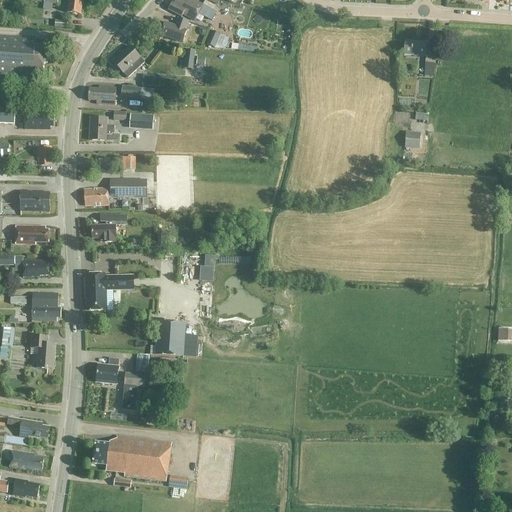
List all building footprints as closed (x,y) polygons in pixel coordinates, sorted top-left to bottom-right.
[(82,0),(69,0),(67,13),(81,15),(82,0)] [(203,6),(192,0),(176,0),(171,11),(182,17),(183,15),(195,21),(198,14),(205,18),(209,9),(203,6)] [(301,7),(297,12),(301,16),(305,11),(301,7)] [(161,36),(182,43),(187,31),(186,31),(189,23),(178,19),(175,27),(165,23),(161,36)] [(220,35),(211,31),(206,44),(214,48),(220,35)] [(229,39),(221,35),(216,48),(224,51),(229,39)] [(36,39),(0,36),(0,76),(15,78),(15,81),(12,81),(12,88),(17,88),(18,78),(23,78),(23,82),(33,82),(34,73),(43,73),(44,65),(47,65),(48,56),(45,55),(45,47),(35,46),(36,39)] [(404,56),(426,57),(427,43),(405,41),(404,56)] [(145,63),(130,47),(113,62),(128,79),(145,63)] [(195,51),(186,50),(184,68),(193,69),(195,51)] [(196,65),(205,66),(206,59),(198,58),(196,65)] [(434,64),(425,64),(425,77),(434,77),(434,64)] [(144,87),(159,88),(160,77),(145,76),(144,87)] [(12,80),(0,79),(0,89),(11,90),(12,80)] [(142,99),(143,89),(122,86),(121,97),(142,99)] [(98,105),(115,106),(115,100),(116,91),(116,89),(96,87),(96,90),(89,89),(88,101),(98,102),(98,105)] [(143,89),(142,99),(153,101),(154,90),(143,89)] [(133,122),(134,115),(134,113),(114,112),(114,121),(133,122)] [(0,124),(14,125),(14,114),(0,113),(0,124)] [(50,128),(53,128),(53,113),(25,113),(25,130),(50,131),(50,128)] [(415,120),(427,122),(428,115),(416,113),(415,120)] [(154,116),(138,115),(137,130),(153,131),(154,116)] [(108,119),(91,118),(90,141),(114,142),(115,126),(107,126),(108,119)] [(405,148),(420,149),(421,134),(406,133),(405,148)] [(37,148),(38,166),(49,165),(49,162),(52,161),(51,148),(37,148)] [(136,170),(136,158),(133,158),(128,158),(126,158),(126,170),(136,170)] [(110,199),(147,199),(147,180),(110,180),(110,199)] [(109,206),(108,189),(84,190),(85,204),(89,204),(89,207),(94,206),(94,207),(109,206)] [(50,193),(21,193),(21,212),(33,212),(49,213),(50,193)] [(126,216),(101,216),(100,222),(106,222),(106,226),(92,227),(92,239),(100,239),(100,241),(104,241),(104,243),(116,243),(115,226),(127,226),(126,216)] [(37,243),(49,243),(49,231),(45,231),(45,227),(15,227),(15,245),(37,245),(37,243)] [(157,247),(165,247),(165,230),(158,230),(157,247)] [(23,262),(23,257),(15,257),(0,257),(0,266),(16,266),(16,273),(23,273),(23,278),(32,278),(38,277),(38,276),(49,276),(49,262),(23,262)] [(105,277),(105,275),(86,275),(86,300),(88,300),(88,311),(106,311),(106,301),(105,301),(105,291),(134,290),(133,276),(105,277)] [(59,294),(33,294),(31,321),(57,322),(57,318),(61,319),(61,309),(58,309),(59,294)] [(155,355),(182,357),(184,324),(157,322),(155,355)] [(5,328),(3,328),(0,354),(0,358),(8,360),(13,329),(5,328)] [(511,329),(498,329),(498,341),(511,342),(511,329)] [(48,338),(32,337),(31,349),(39,349),(37,368),(45,369),(45,370),(47,370),(48,369),(54,370),(56,345),(48,345),(48,338)] [(147,373),(149,356),(137,354),(135,372),(147,373)] [(96,383),(117,385),(119,360),(109,359),(109,366),(98,365),(96,383)] [(125,374),(124,386),(138,387),(138,388),(144,388),(146,375),(125,374)] [(124,386),(122,411),(135,412),(138,388),(138,387),(124,386)] [(40,438),(48,439),(50,428),(42,426),(42,424),(16,420),(15,427),(21,427),(19,438),(28,439),(28,437),(39,439),(40,438)] [(172,444),(117,437),(116,439),(110,443),(109,445),(96,443),(93,464),(107,466),(106,471),(125,473),(124,477),(166,482),(172,444)] [(0,467),(43,472),(45,455),(2,450),(1,459),(0,459),(0,467)] [(1,475),(0,474),(0,492),(8,493),(9,482),(0,481),(1,475)] [(188,479),(170,476),(169,488),(186,490),(188,479)] [(131,481),(115,479),(114,487),(130,489),(131,481)] [(28,482),(16,480),(13,495),(26,498),(26,497),(37,499),(40,486),(28,484),(28,482)]
